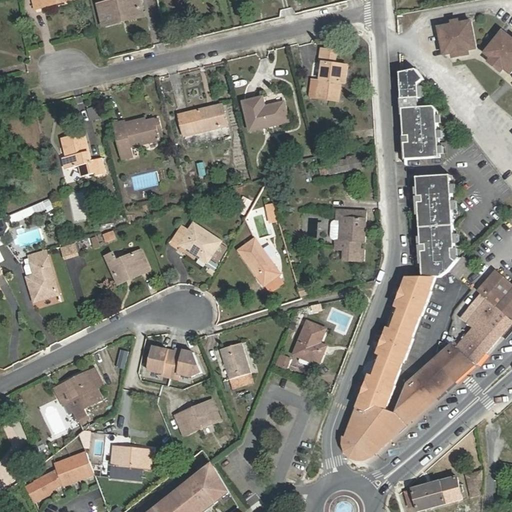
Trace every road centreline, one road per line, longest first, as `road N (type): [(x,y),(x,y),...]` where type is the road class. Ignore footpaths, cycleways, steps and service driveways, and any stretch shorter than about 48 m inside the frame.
road 1 (residential): [(341,479),(332,427),(397,255),(379,12)]
road 2 (residential): [(66,71),(95,77),(379,12)]
road 3 (residential): [(184,312),(137,319),(0,389)]
road 4 (primary): [(511,362),(400,462),(365,483)]
road 5 (primary): [(377,498),(511,379)]
